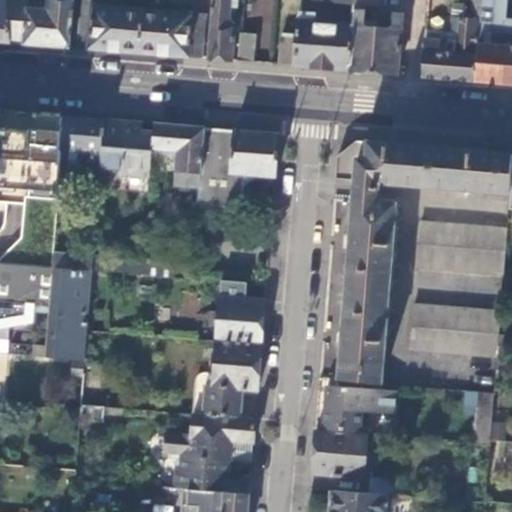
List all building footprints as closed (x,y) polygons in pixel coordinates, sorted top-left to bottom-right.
[(0,0),(0,41),(10,42),(8,0),(0,0)] [(74,0),(68,0),(8,0),(10,42),(69,47),(74,0)] [(81,0),(78,48),(140,53),(143,9),(93,5),(93,0),(81,0)] [(214,0),(210,59),(233,61),(236,28),(230,20),(231,8),(231,0),(214,0)] [(248,0),(245,13),(269,18),(272,0),(248,0)] [(354,25),(350,71),(398,75),(402,15),(392,14),(391,28),(365,26),(367,6),(380,7),(380,0),(355,0),(355,2),(354,25)] [(452,32),(427,30),(423,77),(475,80),(482,0),(474,0),(473,18),(465,18),(467,4),(454,2),(452,32)] [(482,0),(475,80),(511,83),(511,46),(494,45),(495,29),(496,18),(504,19),(506,0),(482,0)] [(300,7),(298,22),(316,23),(318,8),(300,7)] [(143,9),(140,53),(189,58),(193,13),(143,9)] [(193,13),(189,58),(203,59),(207,15),(193,13)] [(496,18),(495,29),(511,30),(511,19),(504,19),(496,18)] [(282,37),(280,65),(350,71),(354,25),(316,23),(298,22),(297,38),(282,37)] [(242,32),(239,62),(256,63),(259,33),(242,32)] [(0,112),(0,187),(59,193),(60,171),(64,118),(0,112)] [(84,119),(64,118),(60,171),(82,173),(82,167),(100,168),(103,121),(84,119)] [(123,122),(103,121),(100,168),(100,169),(101,169),(101,174),(106,174),(106,169),(121,170),(121,175),(149,177),(150,170),(151,150),(152,140),(146,132),(141,131),(141,124),(123,122)] [(153,125),(152,140),(151,150),(178,152),(176,172),(175,187),(199,188),(203,129),(176,127),(153,125)] [(276,167),(278,135),(253,133),(214,130),(203,129),(199,188),(197,204),(239,208),(242,175),(275,178),(276,167)] [(474,191),(509,194),(511,180),(511,162),(511,154),(358,142),(338,157),(336,179),(355,181),(351,236),(346,236),(345,247),(350,248),(343,332),(338,332),(337,343),(342,344),(339,380),(368,382),(368,383),(381,384),(396,204),(377,202),(379,183),(461,190),(467,197),(474,191)] [(178,152),(151,150),(150,170),(176,172),(178,152)] [(417,268),(502,275),(506,229),(421,222),(417,268)] [(93,256),(54,253),(53,269),(92,272),(93,257),(93,256)] [(121,260),(93,257),(92,272),(142,276),(143,265),(121,263),(121,260)] [(0,264),(0,319),(25,315),(25,307),(53,309),(49,359),(85,362),(92,272),(53,269),(0,264)] [(143,265),(142,276),(176,279),(177,268),(143,265)] [(245,299),(246,284),(221,282),(220,297),(245,299)] [(261,344),(265,300),(245,299),(220,297),(217,341),(261,344)] [(496,346),(500,311),(414,304),(411,350),(495,357),(496,346)] [(257,391),(261,344),(217,341),(214,374),(207,373),(203,416),(240,418),(243,389),(257,391)] [(508,347),(496,346),(495,357),(494,371),(492,391),(505,393),(508,347)] [(98,377),(84,376),(81,406),(96,407),(98,377)] [(323,428),(359,431),(360,412),(394,414),(395,393),(327,387),(323,428)] [(505,393),(492,391),(492,393),(491,407),(504,407),(505,393)] [(491,407),(492,393),(477,392),(473,442),(488,443),(488,441),(491,407)] [(253,444),(255,419),(240,418),(203,416),(193,415),(191,434),(169,432),(168,456),(177,465),(182,466),(180,489),(202,491),(249,495),(250,480),(228,478),(229,462),(230,442),(253,444)] [(314,429),(311,475),(362,478),(366,433),(314,429)] [(251,464),(253,444),(230,442),(229,462),(251,464)] [(366,494),(392,495),(393,479),(367,478),(366,494)] [(484,502),(484,491),(461,490),(460,501),(484,502)] [(247,511),(249,495),(202,491),(199,511),(247,511)] [(328,511),(382,511),(384,496),(330,492),(328,511)] [(154,511),(173,511),(174,508),(157,503),(154,511)]
